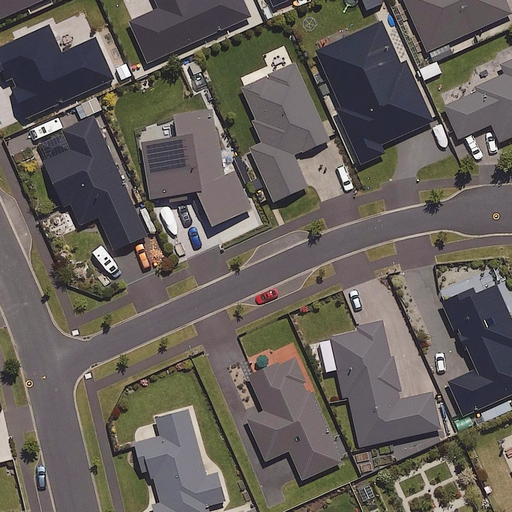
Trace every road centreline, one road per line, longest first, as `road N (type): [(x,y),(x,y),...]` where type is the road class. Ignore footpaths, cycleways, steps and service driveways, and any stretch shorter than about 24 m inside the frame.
road 1 (residential): [(511,208),(377,228),(48,367)]
road 2 (residential): [(78,511),(48,367)]
road 3 (residential): [(48,367),(0,252)]
